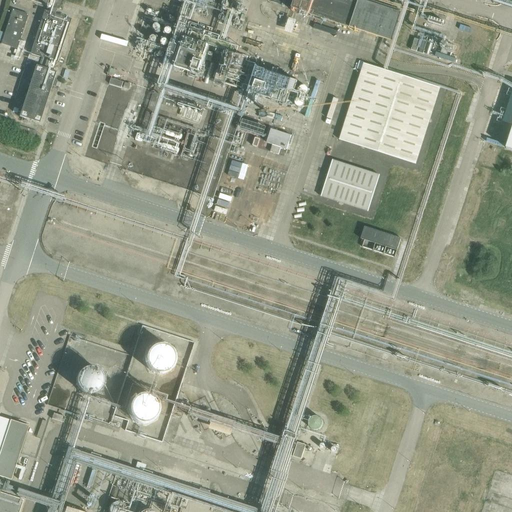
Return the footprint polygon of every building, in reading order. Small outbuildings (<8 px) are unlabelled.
[(39,124),(51,86),(55,88),(57,82),(53,81),(56,73),(53,72),(56,63),(57,64),(71,20),(55,15),(57,10),(59,10),(62,0),(27,0),(51,8),(49,13),(44,11),(30,55),(41,58),(38,67),(35,66),(19,117),(39,124)] [(392,40),(401,12),(361,0),(295,0),(292,9),(392,40)] [(194,20),(181,56),(199,62),(206,41),(229,49),(223,65),(216,63),(211,76),(237,85),(252,45),(225,35),(236,6),(230,4),(221,29),(194,20)] [(27,14),(12,10),(2,44),(17,49),(27,14)] [(417,52),(421,41),(415,39),(411,50),(417,52)] [(418,53),(423,54),(427,43),(422,41),(418,53)] [(441,88),(364,63),(339,140),(416,164),(441,88)] [(309,81),(296,77),(288,105),(311,111),(314,100),(304,97),(309,81)] [(109,84),(121,88),(123,83),(111,79),(109,84)] [(272,128),(268,142),(289,149),(293,135),(272,128)] [(380,175),(333,160),(321,197),(368,212),(380,175)] [(401,239),(365,227),(361,239),(397,251),(401,239)] [(127,431),(163,441),(173,409),(172,406),(166,400),(154,396),(153,387),(158,386),(160,378),(175,364),(176,359),(175,354),(165,344),(157,342),(148,351),(146,359),(147,366),(153,373),(150,384),(151,388),(149,390),(132,385),(125,411),(119,412),(123,416),(124,422),(122,426),(127,431)] [(78,388),(101,391),(103,370),(80,368),(78,388)] [(0,417),(0,476),(10,480),(28,427),(0,417)] [(324,427),(323,424),(322,422),(320,420),(318,419),(316,419),(313,419),(311,420),(309,422),(308,424),(307,427),(308,430),(309,433),(312,435),(315,436),(318,435),(321,433),(323,431),(324,427)] [(293,457),(301,460),(306,445),(297,442),(293,457)] [(0,511),(18,511),(23,500),(0,492),(0,511)] [(122,509),(121,506),(120,504),(118,503),(116,502),(113,502),(111,504),(109,506),(109,508),(109,511),(120,511),(121,511),(122,509)]
